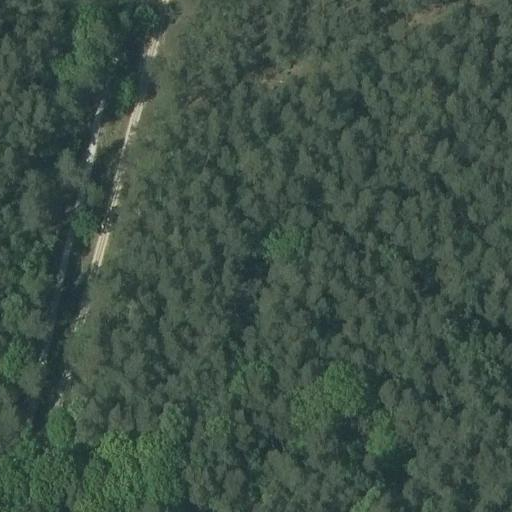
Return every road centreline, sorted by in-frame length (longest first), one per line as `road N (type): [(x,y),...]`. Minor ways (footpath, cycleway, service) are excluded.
road 1 (track): [(34,488),(161,0)]
road 2 (track): [(511,359),(92,492),(34,488)]
